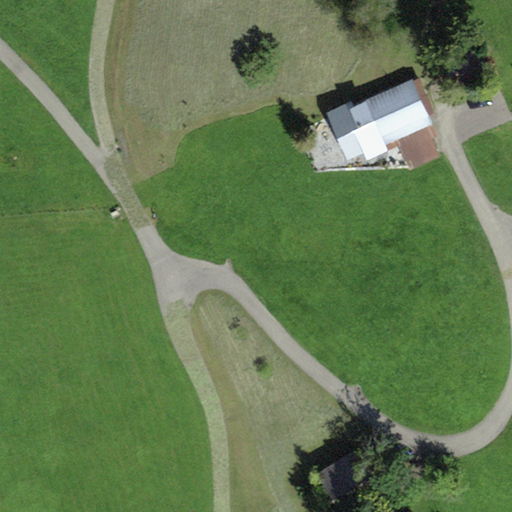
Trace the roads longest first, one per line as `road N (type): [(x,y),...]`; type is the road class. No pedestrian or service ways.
road 1 (track): [(224,511),(208,414),(170,286),(114,175),(0,57)]
road 2 (track): [(170,286),(213,270),(381,427),(438,446),(476,438),(511,386)]
road 3 (track): [(114,175),(94,72),(107,0)]
road 4 (track): [(511,283),(450,131)]
